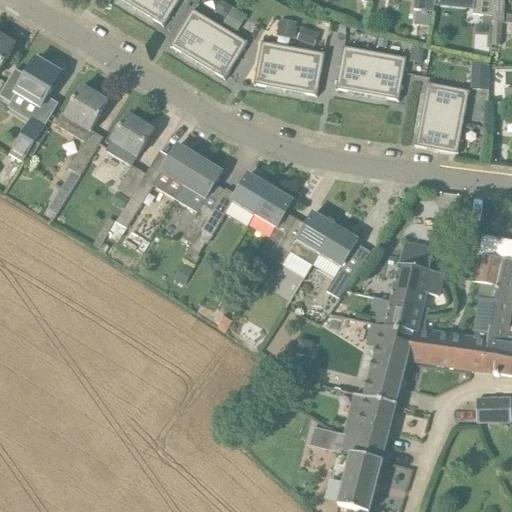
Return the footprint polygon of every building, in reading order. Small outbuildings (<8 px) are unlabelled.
[(120,0),(137,10),(143,0),(120,0)] [(143,0),(137,10),(164,26),(180,0),(143,0)] [(220,0),(211,20),(239,33),(249,12),(222,0),(220,0)] [(415,0),(414,11),(434,13),(435,0),(415,0)] [(492,17),(492,0),(474,0),(473,16),(492,17)] [(503,24),(505,24),(505,15),(505,0),(492,0),(492,17),(492,23),(503,24)] [(419,12),(417,23),(431,25),(433,15),(419,12)] [(172,48),(198,63),(219,28),(192,13),(172,48)] [(276,45),(292,48),(298,22),(282,18),(276,45)] [(503,24),(492,23),(492,46),(501,47),(502,34),(503,24)] [(315,53),(320,29),(299,25),(294,49),(315,53)] [(219,28),(198,63),(226,79),(247,45),(219,28)] [(0,39),(0,72),(13,52),(0,43),(0,40),(1,40),(0,39)] [(255,86),(286,91),(293,51),(263,46),(255,86)] [(337,90),(369,96),(374,55),(344,49),(337,90)] [(293,51),(286,91),(317,97),(324,56),(293,51)] [(374,55),(369,96),(398,101),(406,61),(374,55)] [(37,61),(15,96),(40,111),(53,89),(49,86),(57,73),(37,61)] [(463,74),(460,90),(470,92),(473,76),(463,74)] [(422,117),(463,124),(469,93),(428,86),(422,117)] [(62,116),(55,126),(84,144),(68,170),(72,173),(60,192),(68,197),(95,152),(103,141),(91,134),(108,106),(83,90),(65,118),(62,116)] [(511,90),(506,90),(506,93),(498,93),(498,104),(511,104),(511,90)] [(9,159),(21,165),(46,125),(34,117),(9,159)] [(106,153),(132,169),(132,168),(154,133),(128,117),(106,153)] [(463,124),(422,117),(417,147),(457,154),(463,124)] [(160,178),(162,175),(184,189),(201,161),(179,147),(170,161),(160,155),(150,172),(160,178)] [(201,161),(184,189),(206,202),(223,174),(201,161)] [(146,177),(132,168),(132,169),(118,191),(124,195),(132,200),(146,177)] [(233,204),(255,217),(271,189),(249,176),(233,204)] [(271,189),(255,217),(277,231),(294,203),(271,189)] [(183,239),(193,246),(214,211),(204,205),(183,239)] [(184,261),(194,268),(224,218),(214,211),(193,246),(184,261)] [(312,268),(319,256),(336,229),(314,215),(295,246),(285,240),(273,260),(283,266),(290,254),(312,268)] [(454,240),(471,244),(475,224),(458,221),(454,240)] [(336,229),(319,256),(341,270),(326,294),(339,301),(365,263),(350,255),(358,242),(336,229)] [(275,234),(263,254),(273,260),(285,240),(275,234)] [(392,303),(421,308),(424,295),(438,298),(443,276),(429,273),(434,251),(404,245),(392,303)] [(489,335),(483,373),(494,375),(494,377),(499,378),(499,376),(511,377),(511,336),(506,336),(511,304),(510,304),(511,297),(511,262),(479,256),(473,283),(481,285),(478,299),(496,303),(492,329),(490,329),(489,335)] [(414,332),(422,334),(428,311),(421,309),(421,308),(392,303),(386,328),(414,332)] [(376,348),(364,397),(396,404),(407,361),(414,332),(386,328),(372,325),(367,346),(376,348)] [(453,369),(483,373),(489,335),(476,332),(474,342),(422,334),(414,332),(407,361),(450,368),(450,371),(453,371),(453,369)] [(348,423),(359,426),(389,433),(396,404),(364,397),(355,395),(348,423)] [(480,423),(511,422),(511,421),(511,402),(480,403),(480,423)] [(370,511),(372,505),(381,470),(383,463),(390,434),(389,434),(389,433),(359,426),(338,507),(357,511),(370,511)]
